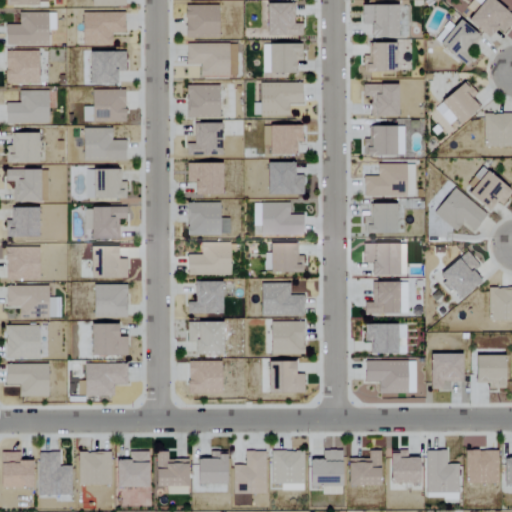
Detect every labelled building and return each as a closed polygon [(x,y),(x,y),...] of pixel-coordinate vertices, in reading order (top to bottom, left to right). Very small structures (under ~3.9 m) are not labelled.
[(494,28),(501,34),(511,21),(511,18),(490,0),(481,0),(464,20),(485,38),(494,28)] [(293,4),(262,4),(262,36),(301,37),(301,24),(292,24),(293,4)] [(183,37),(216,38),(217,6),(184,5),(183,37)] [(359,24),(367,24),(367,37),(395,38),(395,6),(360,5),(359,24)] [(53,12),(16,13),(17,25),(3,25),(4,45),(46,45),(46,30),(54,30),(53,12)] [(110,45),(110,33),(124,33),(123,13),(79,13),(80,45),(110,45)] [(436,48),(465,65),(482,38),(453,20),(436,48)] [(394,44),(367,43),(367,65),(362,65),(362,72),(393,72),(394,44)] [(226,45),(184,44),(184,65),(198,65),(198,76),(226,76),(226,45)] [(236,44),(227,44),(226,76),(235,76),(236,44)] [(300,45),(261,45),(261,73),(292,74),(292,61),(300,61),(300,45)] [(35,84),(36,52),(3,51),(2,83),(35,84)] [(86,52),(86,85),(114,84),(114,71),(125,71),(124,52),(86,52)] [(301,84),(256,83),(256,116),(287,116),(287,104),(301,105),(301,84)] [(457,125),(478,105),(459,84),(432,109),(447,125),(452,120),(457,125)] [(396,117),(396,85),(361,85),(361,98),(369,98),(369,117),(396,117)] [(184,118),(217,118),(217,86),(185,86),(184,118)] [(124,91),(89,90),(88,112),(82,112),(82,123),(123,124),(124,91)] [(3,124),(46,123),(45,91),(16,91),(17,103),(3,103),(3,124)] [(511,147),(511,114),(482,114),(482,147),(511,147)] [(192,123),(191,144),(184,144),(184,155),(219,156),(220,124),(192,123)] [(300,126),(261,126),(261,145),(266,145),(266,156),(293,155),(293,143),(301,142),(300,126)] [(402,127),(365,126),(364,155),(402,156),(402,127)] [(81,128),(81,160),(124,161),(125,141),(110,141),(110,129),(81,128)] [(4,164),(36,163),(35,134),(9,134),(9,146),(3,146),(4,164)] [(185,183),(191,183),(191,196),(219,195),(218,163),(184,164),(185,183)] [(262,164),(263,195),(303,194),(302,176),(291,176),(290,163),(262,164)] [(403,164),(375,165),(375,176),(362,177),(362,197),(404,196),(403,164)] [(511,192),(480,169),(462,193),(487,212),(495,202),(501,206),(511,192)] [(37,170),(3,171),(3,183),(11,182),(11,203),(37,202),(37,170)] [(120,171),(90,170),(89,199),(125,200),(126,183),(119,183),(120,171)] [(485,215),(452,188),(431,213),(454,232),(461,224),(471,232),(485,215)] [(218,203),(184,204),(185,236),(228,235),(227,219),(218,219),(218,203)] [(288,203),(252,204),(253,236),(301,235),(301,215),(288,215),(288,203)] [(394,233),(393,204),(367,205),(367,216),(362,217),(362,234),(394,233)] [(82,230),(88,230),(87,240),(117,240),(118,219),(124,219),(125,208),(87,207),(87,217),(83,217),(82,230)] [(3,237),(35,238),(36,209),(9,208),(8,221),(4,221),(3,237)] [(228,275),(228,242),(198,243),(198,255),(185,255),(185,276),(228,275)] [(301,273),(301,256),(293,257),(292,244),(264,244),(264,273),(301,273)] [(396,244),(360,244),(361,263),(368,263),(368,276),(397,276),(396,244)] [(86,247),(87,268),(94,268),(94,278),(125,278),(125,259),(115,260),(115,247),(86,247)] [(36,248),(3,248),(3,281),(37,280),(36,248)] [(479,267),(464,251),(435,277),(457,301),(479,280),(472,273),(479,267)] [(219,282),(193,283),(193,303),(185,303),(185,315),(219,314),(219,282)] [(302,315),(302,296),(288,296),(288,284),(259,283),(258,314),(302,315)] [(362,315),(406,314),(405,283),(370,283),(370,303),(362,303),(362,315)] [(124,318),(125,286),(91,285),(90,317),(124,318)] [(47,286),(4,287),(4,307),(17,307),(17,319),(60,318),(59,299),(47,299),(47,286)] [(511,288),(487,288),(487,320),(511,320),(511,288)] [(219,322),(184,323),(185,343),(192,343),(192,353),(220,353),(219,322)] [(302,355),(303,322),(268,322),(268,354),(302,355)] [(87,356),(125,357),(125,338),(115,337),(115,325),(88,324),(87,356)] [(404,325),(362,326),(363,342),(368,342),(368,355),(405,354),(404,325)] [(2,327),(4,360),(37,359),(36,326),(2,327)] [(460,354),(428,355),(428,386),(460,386),(460,354)] [(488,389),(501,389),(502,356),(472,356),(471,383),(488,384),(488,389)] [(414,362),(363,361),(362,383),(376,383),(376,393),(413,394),(414,362)] [(219,393),(218,362),(186,362),(186,393),(219,393)] [(302,394),(302,375),(292,375),(292,362),(270,363),(271,394),(302,394)] [(125,385),(124,364),(81,365),(81,381),(76,381),(76,396),(111,396),(111,385),(125,385)] [(46,396),(45,365),(3,365),(3,386),(16,385),(17,397),(46,396)] [(301,491),(302,452),(269,451),(269,485),(279,485),(279,491),(301,491)] [(306,460),(306,487),(338,487),(339,451),(321,451),(320,461),(306,460)] [(367,459),(345,459),(345,487),(377,488),(378,452),(367,451),(367,459)] [(386,451),(386,484),(417,484),(418,459),(406,459),(406,451),(386,451)] [(424,494),(457,493),(457,465),(445,465),(445,451),(424,451),(424,494)] [(496,452),(464,451),(463,484),(496,485),(496,452)] [(145,488),(146,453),(127,452),(126,461),(112,461),(112,488),(145,488)] [(223,486),(223,452),(208,452),(208,460),(194,459),(193,485),(223,486)] [(265,494),(264,452),(243,452),(243,466),(230,466),(231,494),(265,494)] [(0,489),(29,488),(28,461),(18,462),(17,453),(0,453),(0,489)] [(37,497),(70,496),(69,466),(58,467),(58,453),(35,453),(37,497)] [(109,453),(77,453),(76,485),(108,486),(109,453)] [(167,460),(167,453),(152,453),(153,488),(186,487),(185,460),(167,460)] [(511,459),(501,459),(501,487),(511,486),(511,459)]
